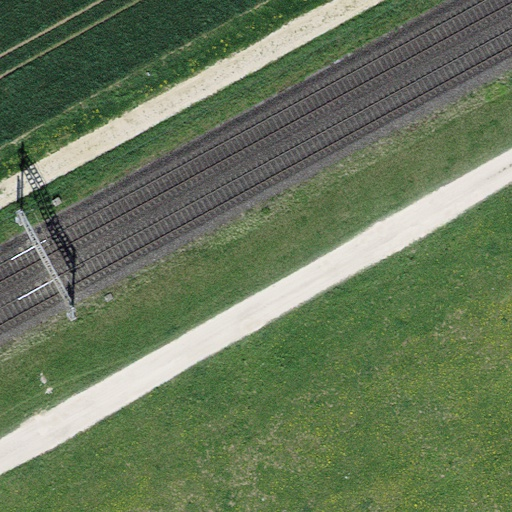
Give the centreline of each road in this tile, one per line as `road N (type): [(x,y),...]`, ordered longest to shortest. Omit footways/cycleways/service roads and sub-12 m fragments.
road 1 (track): [(511,165),(0,456)]
road 2 (track): [(0,194),(356,0)]
